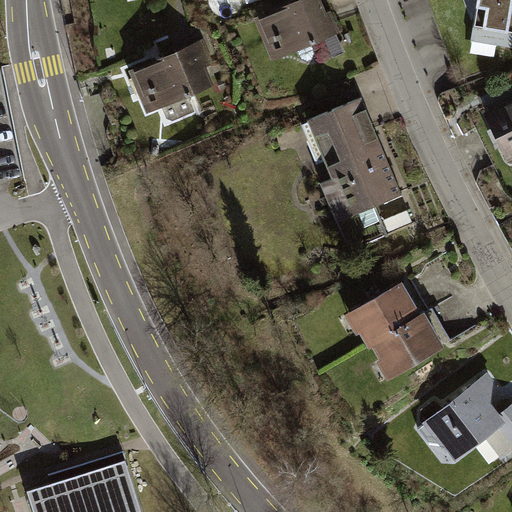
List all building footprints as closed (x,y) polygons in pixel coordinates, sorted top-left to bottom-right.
[(316,0),(306,0),(263,19),(272,38),(276,36),(278,40),(280,39),(286,51),(296,46),(301,58),(305,60),(308,60),(312,59),(314,56),(314,52),(310,41),(324,35),(333,57),(344,52),(327,13),(323,15),(316,0)] [(511,0),(476,0),(469,41),(488,44),(511,48),(511,46),(511,0)] [(199,43),(126,71),(143,114),(160,108),(166,122),(196,110),(190,95),(215,85),(199,43)] [(511,95),(483,110),(507,160),(511,157),(511,95)] [(361,97),(308,120),(349,216),(338,221),(350,251),(415,224),(361,97)] [(374,342),(418,316),(399,284),(352,311),(371,344),(374,342)] [(418,316),(374,342),(393,374),(440,346),(422,314),(418,316)] [(427,441),(450,445),(457,455),(493,428),(510,450),(511,447),(511,405),(497,417),(473,385),(417,428),(427,441)] [(139,511),(124,463),(29,493),(35,511),(139,511)]
